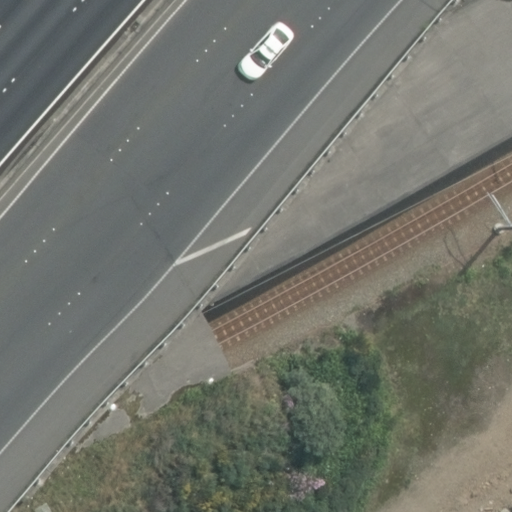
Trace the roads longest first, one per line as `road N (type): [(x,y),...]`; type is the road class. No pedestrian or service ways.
road 1 (motorway): [(253,0),(0,297)]
road 2 (motorway): [(0,95),(83,0)]
